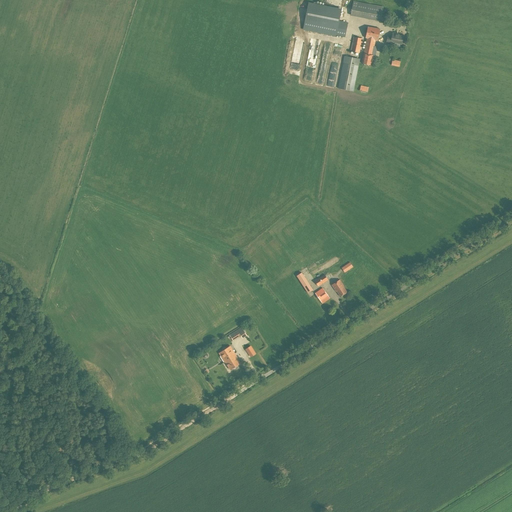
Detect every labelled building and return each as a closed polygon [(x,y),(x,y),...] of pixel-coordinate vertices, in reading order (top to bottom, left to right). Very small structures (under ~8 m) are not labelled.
[(309,4),(304,30),(337,36),(345,37),(348,22),(340,21),(342,10),(309,4)] [(378,40),(380,29),(368,27),(365,38),(366,38),(363,54),(364,54),(362,64),(371,66),(373,56),(375,56),(377,47),(375,46),(376,40),(378,40)] [(392,44),(392,42),(402,44),(403,36),(399,35),(393,33),(392,37),(388,36),(386,43),(392,44)] [(359,53),(362,38),(353,37),(351,51),(359,53)] [(354,92),(360,59),(344,56),(338,89),(354,92)] [(345,272),(353,267),(350,262),(341,268),(345,272)] [(297,276),(308,293),(314,289),(302,272),(297,276)] [(318,286),(328,280),(325,274),(314,281),(318,286)] [(347,292),(343,287),(344,286),(340,279),(332,285),(336,292),(337,291),(340,297),(347,292)] [(320,301),(328,295),(323,288),(315,293),(320,301)] [(242,327),(237,330),(242,338),(247,335),(242,327)] [(232,355),(235,353),(231,345),(221,352),(226,361),(228,360),(227,359),(232,356),(232,355)] [(250,357),(256,354),(251,345),(245,349),(250,357)] [(228,360),(226,361),(232,369),(242,362),(235,353),(232,355),(232,356),(227,359),(228,360)]
